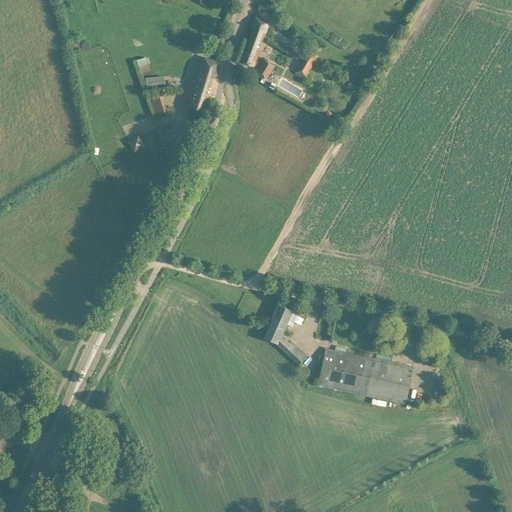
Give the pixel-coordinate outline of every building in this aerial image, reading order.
[(253,67),(254,66),(259,68),(257,74),(268,78),(274,62),(263,58),(261,63),(256,60),(260,50),(258,49),(268,22),(255,17),(251,28),(252,29),(240,62),(253,67)] [(312,47),(296,73),(305,78),(319,56),(316,55),(319,51),(312,47)] [(137,59),(141,73),(150,70),(146,57),(137,59)] [(190,100),(188,106),(205,112),(220,63),(204,58),(196,82),(189,80),(184,98),(190,100)] [(165,84),(165,75),(146,75),(146,84),(165,84)] [(150,98),(155,114),(167,111),(162,94),(150,98)] [(140,134),(126,140),(133,152),(146,146),(140,134)] [(278,304),(265,333),(263,337),(277,344),(278,343),(299,365),(308,355),(297,346),(295,344),(293,346),(281,335),(287,323),(291,326),(297,314),(304,318),(306,312),(294,307),(292,310),(278,304)] [(326,348),(318,385),(406,403),(413,365),(326,348)]
